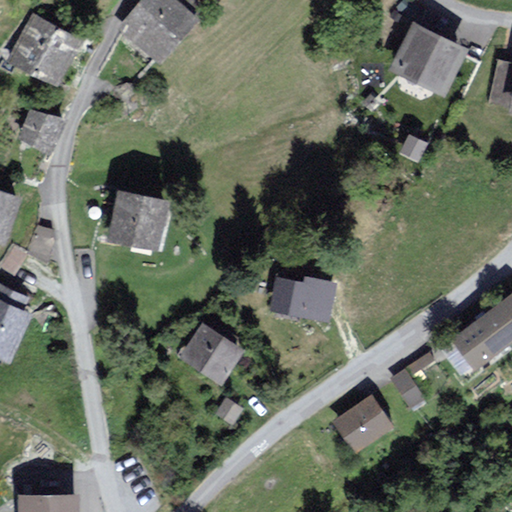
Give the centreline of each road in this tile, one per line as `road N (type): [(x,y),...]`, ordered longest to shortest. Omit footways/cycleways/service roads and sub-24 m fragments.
road 1 (residential): [(132,0),(79,102),(63,148),(61,201),(119,511)]
road 2 (residential): [(193,511),(245,453),(338,376),(511,262)]
